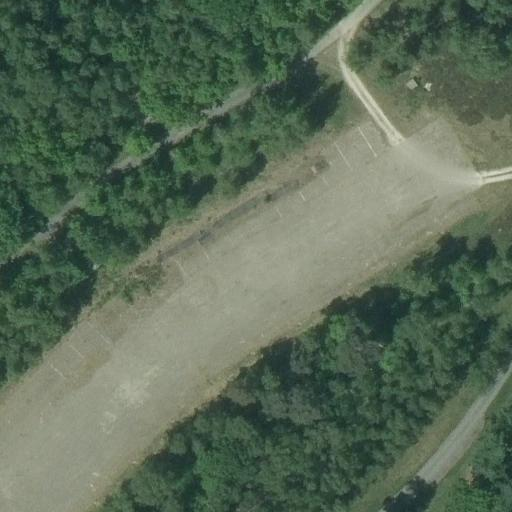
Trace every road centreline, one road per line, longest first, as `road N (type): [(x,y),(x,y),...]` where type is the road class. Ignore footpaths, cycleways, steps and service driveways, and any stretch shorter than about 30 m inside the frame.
road 1 (track): [(71,511),(249,320),(412,213),(511,170)]
road 2 (track): [(376,0),(326,42),(106,182),(0,264)]
road 3 (track): [(326,42),(404,138),(465,190)]
